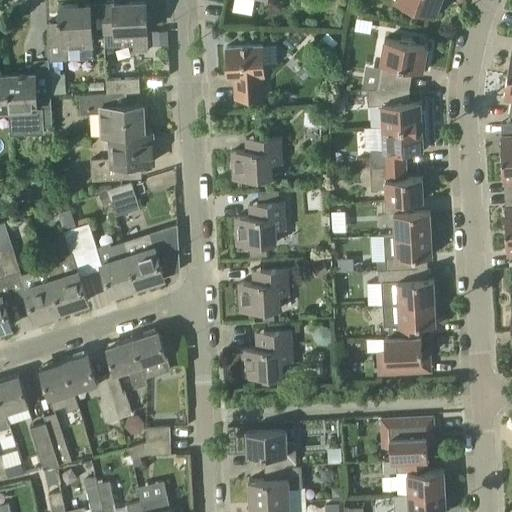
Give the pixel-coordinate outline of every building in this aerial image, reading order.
[(394,0),(400,2),(399,5),(409,8),(410,6),(435,15),(434,17),(435,18),(438,11),(440,12),(444,0),(394,0)] [(114,3),(102,4),(104,33),(133,32),(133,52),(148,51),(146,1),(114,3)] [(48,33),(49,61),(93,59),(90,4),(60,5),(61,17),(59,17),(60,32),(48,33)] [(329,50),(336,43),(328,35),(321,42),(329,50)] [(376,89),(410,88),(412,74),(407,73),(408,67),(422,70),(422,72),(423,73),(424,66),(427,66),(430,51),(427,50),(428,46),(385,39),(376,88),(376,89)] [(263,75),(265,75),(263,44),(227,47),(228,77),(234,77),(235,98),(264,96),(263,75)] [(53,125),(50,83),(36,84),(36,72),(24,73),(24,71),(20,71),(20,73),(7,74),(9,110),(10,134),(44,132),(44,125),(53,125)] [(0,110),(9,110),(7,74),(0,73),(0,110)] [(139,78),(129,78),(106,79),(107,93),(110,93),(140,92),(139,78)] [(397,90),(410,88),(376,89),(376,88),(367,89),(368,106),(382,105),(383,127),(426,125),(425,112),(422,112),(421,99),(420,99),(420,101),(401,102),(399,100),(397,90)] [(110,106),(110,93),(107,93),(80,94),(80,113),(101,112),(102,136),(110,135),(145,132),(143,104),(110,106)] [(502,159),(511,158),(511,122),(508,123),(509,135),(501,135),(502,159)] [(426,125),(383,127),(384,149),(371,150),(371,166),(401,165),(401,153),(404,149),(422,149),(423,151),(424,151),(423,138),(426,138),(426,125)] [(145,132),(110,135),(111,158),(91,159),(92,180),(122,178),(122,163),(154,162),(153,132),(145,132)] [(245,138),(246,150),(232,151),(233,179),(273,177),(272,163),(283,162),(281,136),(245,138)] [(511,158),(502,159),(503,183),(511,182),(511,158)] [(401,165),(371,166),(370,167),(372,190),(387,190),(387,201),(409,200),(424,200),(422,177),(402,178),(401,165)] [(106,190),(110,201),(134,194),(130,183),(121,184),(106,190)] [(67,187),(56,191),(60,203),(71,200),(67,187)] [(54,189),(43,190),(45,206),(56,204),(54,189)] [(110,201),(106,190),(98,192),(102,204),(110,201)] [(409,212),(409,200),(387,201),(382,201),(383,214),(394,213),(395,235),(431,233),(430,211),(409,212)] [(237,245),(249,245),(250,257),(268,257),(267,244),(277,243),(276,229),(286,228),(285,202),(248,204),(249,216),(235,217),(237,245)] [(0,237),(9,235),(5,221),(0,222),(0,237)] [(89,223),(77,227),(85,251),(96,247),(89,223)] [(72,254),(73,254),(73,255),(85,251),(77,227),(65,231),(72,254)] [(164,277),(154,246),(150,233),(124,242),(128,255),(138,286),(164,277)] [(433,255),(431,233),(395,235),(384,235),(385,257),(385,260),(378,261),(378,270),(412,268),(412,256),(433,255)] [(373,257),(382,257),(383,235),(373,235),(373,257)] [(115,255),(101,260),(112,294),(138,286),(128,255),(124,242),(111,246),(115,255)] [(13,248),(1,251),(9,275),(21,271),(13,248)] [(0,251),(0,277),(9,275),(1,251),(0,251)] [(66,271),(61,258),(47,263),(48,268),(61,310),(88,301),(77,268),(66,271)] [(329,272),(322,260),(311,267),(318,278),(329,272)] [(36,318),(61,310),(48,268),(22,276),(26,288),(36,318)] [(252,270),(253,282),(239,283),(240,311),(280,309),(279,295),(290,294),(288,268),(252,270)] [(382,304),(435,301),(434,279),(413,280),(412,268),(378,270),(379,282),(381,282),(382,304)] [(0,288),(0,329),(12,326),(0,288)] [(416,336),(415,324),(436,323),(435,301),(382,304),(383,326),(389,325),(390,337),(390,338),(416,336)] [(133,338),(146,376),(171,368),(159,329),(133,338)] [(261,376),(276,375),(283,375),(283,361),(293,360),(292,330),(255,332),(256,348),(242,349),(244,377),(261,376)] [(390,338),(390,337),(385,337),(386,351),(378,352),(379,374),(430,372),(430,370),(431,370),(430,348),(422,348),(421,335),(416,336),(390,338)] [(148,383),(146,376),(133,338),(107,346),(116,372),(129,368),(135,387),(148,383)] [(64,360),(74,390),(98,382),(88,352),(64,360)] [(50,397),(51,397),(54,408),(66,404),(68,410),(79,406),(74,390),(64,360),(41,367),(50,397)] [(0,395),(5,412),(6,412),(29,404),(19,374),(0,380),(0,395)] [(276,375),(261,376),(262,385),(276,385),(276,375)] [(107,379),(112,395),(119,418),(132,413),(125,391),(122,391),(118,376),(107,379)] [(0,427),(9,424),(5,412),(0,395),(0,427)] [(105,422),(119,418),(112,395),(98,399),(105,422)] [(45,422),(58,464),(71,460),(56,412),(43,416),(45,422)] [(423,458),(423,459),(428,459),(427,446),(435,445),(434,415),(381,418),(382,438),(390,438),(391,461),(396,460),(423,458)] [(54,466),(58,464),(45,422),(30,427),(44,469),(44,468),(54,466)] [(146,427),(147,441),(171,441),(170,426),(146,427)] [(247,431),(248,456),(248,457),(251,457),(251,456),(270,455),(271,467),(287,466),(297,466),(297,465),(296,443),(287,443),(286,429),(247,431)] [(131,450),(130,451),(132,459),(145,454),(171,453),(171,441),(147,441),(130,447),(131,450)] [(423,471),(423,459),(423,458),(396,460),(397,472),(398,494),(445,492),(444,469),(423,471)] [(249,479),(250,504),(290,502),(289,488),(303,488),(301,465),(297,465),(297,466),(287,466),(271,467),(271,479),(252,480),(252,479),(249,479)] [(129,511),(116,511),(109,481),(99,483),(105,511),(144,511),(142,501),(127,504),(129,511)] [(105,511),(99,483),(86,486),(91,504),(66,510),(66,511),(105,511)] [(65,511),(61,491),(49,494),(52,511),(65,511)] [(395,511),(446,511),(445,492),(398,494),(394,494),(395,511)] [(142,501),(144,511),(171,511),(167,495),(142,501)] [(290,511),(290,502),(250,504),(250,511),(290,511)] [(0,504),(0,511),(9,511),(8,503),(0,504)]
